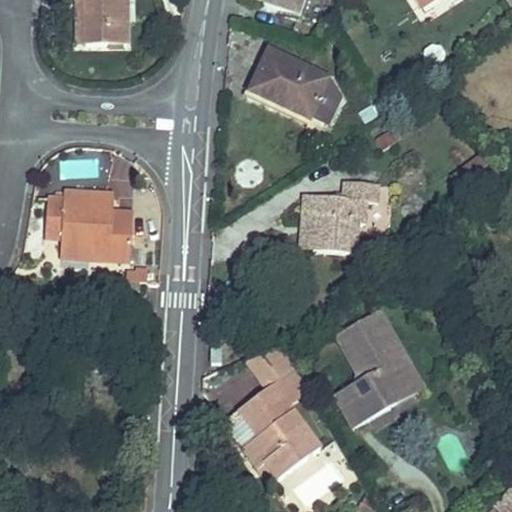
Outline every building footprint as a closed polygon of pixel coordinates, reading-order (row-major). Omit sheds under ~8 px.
[(88,10),(85,11),(86,49),(128,48),(127,0),(76,0),(77,4),(88,4),(88,10)] [(259,0),(258,5),(299,18),(304,0),(259,0)] [(440,0),(413,0),(422,12),(440,0)] [(77,4),(77,49),(86,49),(85,11),(88,10),(88,4),(77,4)] [(440,69),(445,51),(426,46),(421,63),(440,69)] [(333,80),(269,50),(248,95),(312,125),(333,80)] [(487,148),(499,167),(511,159),(505,151),(498,140),(487,148)] [(130,189),(132,161),(117,160),(115,188),(130,189)] [(485,165),(477,172),(486,183),(494,177),(485,165)] [(469,177),(479,190),(486,183),(477,172),(469,177)] [(343,184),(341,203),(317,202),(312,255),(357,257),(359,228),(365,228),(367,205),(377,206),(378,187),(343,184)] [(61,261),(129,266),(130,251),(132,216),(110,215),(105,214),(106,197),(56,194),(55,201),(47,201),(44,240),(62,241),(61,261)] [(305,201),(301,254),(312,255),(317,202),(305,201)] [(137,251),(130,251),(129,266),(136,266),(137,251)] [(143,295),(143,287),(127,286),(126,295),(143,295)] [(377,313),(334,338),(357,376),(356,387),(350,390),(369,423),(392,409),(393,401),(391,398),(393,390),(416,377),(377,313)] [(286,348),(246,365),(267,393),(238,414),(259,441),(243,453),(258,472),(266,467),(279,484),(321,452),(290,411),(275,390),(294,376),(286,348)] [(222,370),(223,354),(214,353),(213,370),(222,370)] [(294,376),(275,390),(290,411),(310,396),(294,376)] [(424,391),(416,377),(393,390),(391,398),(393,401),(392,409),(424,391)] [(350,390),(336,399),(356,431),(369,423),(350,390)] [(238,414),(223,425),(243,453),(259,441),(238,414)] [(266,467),(258,472),(272,490),(279,484),(266,467)] [(511,511),(511,494),(508,499),(500,507),(493,511),(511,511)] [(377,511),(366,495),(357,511),(377,511)]
